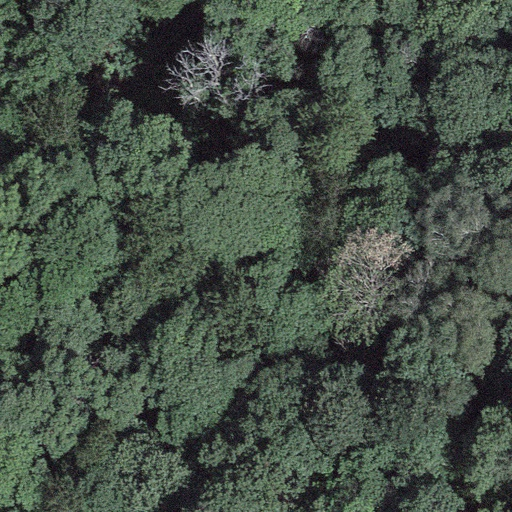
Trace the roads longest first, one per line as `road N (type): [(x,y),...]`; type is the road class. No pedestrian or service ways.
road 1 (track): [(0,493),(313,488)]
road 2 (unclassified): [(0,208),(195,0)]
